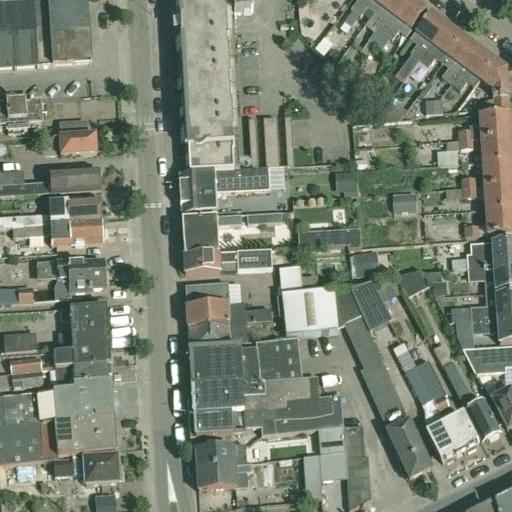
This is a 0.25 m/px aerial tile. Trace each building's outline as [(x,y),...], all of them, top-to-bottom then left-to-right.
[(188,159),(189,179),(214,177),(214,176),(233,175),(232,156),(233,156),(231,112),(228,77),(229,77),(228,59),(227,60),(226,43),(227,43),(226,30),(225,14),(224,14),(222,0),(181,0),(175,1),(176,20),(179,19),(179,27),(185,26),(185,31),(185,36),(180,36),(180,43),(178,43),(179,62),(185,62),(186,79),(180,80),(181,94),(184,94),(184,101),(181,101),(182,115),(188,115),(189,132),(183,133),(184,151),(193,151),(193,159),(188,159)] [(252,14),(251,1),(250,0),(232,0),(233,17),(250,16),(252,14)] [(386,0),(358,0),(348,14),(360,23),(367,14),(373,18),(386,0)] [(375,34),(382,39),(394,22),(409,3),(405,0),(386,0),(373,18),(378,22),(371,31),(375,34)] [(0,72),(91,67),(89,33),(88,33),(86,3),(0,8),(0,72)] [(409,3),(394,22),(382,39),(388,44),(392,47),(399,37),(405,41),(425,15),(409,3)] [(446,30),(429,18),(410,44),(415,48),(408,58),(411,60),(419,66),(446,30)] [(462,41),(446,30),(419,66),(428,73),(435,63),(442,68),(462,41)] [(368,43),(375,48),(382,39),(375,34),(368,43)] [(388,44),(382,39),(375,48),(381,53),(388,44)] [(471,48),(462,41),(442,68),(447,72),(440,82),(451,90),(478,53),(471,48)] [(494,65),(478,53),(451,90),(460,97),(467,87),(474,92),(494,65)] [(411,76),(419,66),(411,60),(403,70),(411,76)] [(474,92),(476,93),(481,87),(492,95),(493,104),(488,105),(488,114),(508,113),(505,73),(494,65),(474,92)] [(404,127),(411,113),(395,105),(388,119),(404,127)] [(425,120),(431,119),(441,106),(425,107),(425,120)] [(441,106),(431,119),(443,119),(443,106),(441,106)] [(10,111),(9,112),(8,111),(5,111),(5,113),(0,113),(0,133),(7,133),(7,138),(27,137),(26,131),(40,130),(39,110),(25,111),(24,109),(22,110),(21,111),(20,111),(18,110),(16,110),(14,110),(12,111),(10,111)] [(471,145),(480,145),(480,144),(510,142),(508,117),(478,119),(479,131),(469,131),(469,135),(456,136),(457,146),(470,145),(471,145)] [(286,172),(293,171),(290,121),(284,122),(286,172)] [(268,173),(278,172),(276,122),(263,123),(265,173),(268,173)] [(250,174),(257,173),(255,124),(248,124),(250,174)] [(95,138),(87,139),(60,141),(44,142),(44,153),(59,152),(60,161),(96,158),(95,138)] [(481,168),(511,166),(510,142),(480,144),(480,145),(481,168)] [(445,147),(445,155),(458,154),(458,155),(472,154),(471,145),(470,145),(457,146),(445,147)] [(483,192),(511,190),(511,178),(511,166),(481,168),(483,191),(483,192)] [(214,177),(189,179),(179,179),(180,199),(214,197),(214,196),(270,194),(268,173),(265,173),(257,173),(250,174),(239,174),(233,175),(214,176),(214,177)] [(67,197),(99,195),(97,174),(66,176),(49,177),(50,189),(24,191),(0,192),(0,202),(67,198),(67,197)] [(463,184),(463,194),(476,193),(476,192),(475,184),(463,184)] [(485,217),(511,215),(511,190),(483,192),(483,191),(476,192),(476,193),(476,203),(475,203),(475,205),(484,204),(485,217)] [(476,193),(463,194),(464,203),(475,203),(476,203),(476,193)] [(214,197),(180,199),(181,218),(216,216),(214,197)] [(393,216),(415,215),(415,198),(392,199),(393,216)] [(49,219),(0,222),(0,232),(69,227),(101,224),(99,203),(68,206),(48,207),(49,219)] [(511,215),(485,217),(486,240),(511,238),(511,215)] [(281,217),(266,218),(246,219),(246,228),(266,227),(282,226),(281,217)] [(183,259),(218,257),(216,230),(240,228),(240,219),(181,223),(183,259)] [(69,227),(0,232),(0,233),(11,232),(12,243),(51,240),(52,251),(102,247),(102,243),(105,243),(104,234),(102,234),(101,224),(69,227)] [(464,242),(479,241),(478,231),(464,232),(464,242)] [(347,254),(359,253),(359,234),(297,237),(298,252),(346,250),(347,254)] [(471,263),(468,264),(469,274),(511,271),(511,247),(493,249),(493,248),(470,250),(471,263)] [(270,254),(218,257),(183,259),(184,278),(271,273),(270,254)] [(91,294),(105,293),(104,265),(83,267),(82,264),(57,265),(57,268),(39,269),(40,284),(58,283),(58,285),(69,285),(70,297),(91,296),(91,294)] [(511,294),(511,271),(469,274),(469,284),(485,283),(486,296),(496,296),(511,294)] [(287,275),(288,285),(308,283),(307,273),(287,275)] [(397,287),(406,303),(428,292),(419,275),(397,287)] [(348,294),(350,298),(367,338),(392,325),(371,286),(348,294)] [(185,305),(228,302),(227,287),(184,290),(185,305)] [(18,308),(33,307),(32,291),(17,292),(17,293),(18,308)] [(0,309),(18,308),(17,293),(0,294),(0,309)] [(281,300),(283,322),(334,317),(332,294),(281,300)] [(332,294),(334,317),(336,331),(343,328),(363,374),(359,375),(385,433),(383,434),(407,484),(431,472),(407,422),(367,338),(350,298),(348,294),(332,294)] [(470,315),(470,326),(511,323),(511,300),(497,301),(486,302),(486,312),(486,314),(470,315)] [(270,326),(270,325),(269,315),(243,316),(243,308),(228,308),(228,302),(185,305),(187,331),(227,329),(244,327),(270,326)] [(71,354),(53,356),(53,357),(108,350),(107,329),(106,313),(61,316),(62,328),(70,327),(70,333),(71,354)] [(337,337),(336,331),(334,317),(283,322),(285,342),(337,337)] [(511,347),(511,323),(470,326),(471,336),(487,335),(487,338),(498,338),(499,348),(511,347)] [(228,347),(228,345),(246,344),(244,327),(227,329),(187,331),(188,350),(228,347)] [(35,337),(4,339),(5,357),(36,355),(35,337)] [(264,385),(300,382),(297,342),(254,346),(255,352),(238,354),(238,351),(188,355),(191,390),(264,385)] [(39,361),(8,364),(10,378),(40,374),(54,373),(109,366),(108,350),(53,357),(54,369),(41,371),(39,361)] [(511,352),(462,356),(475,380),(504,379),(504,373),(511,373),(511,352)] [(449,360),(439,365),(445,378),(481,446),(499,436),(483,405),(473,410),(454,373),(455,373),(449,360)] [(415,371),(430,400),(459,457),(466,453),(467,456),(476,451),(474,449),(477,448),(461,418),(454,422),(443,401),(446,399),(428,364),(415,371)] [(109,366),(54,373),(55,388),(72,386),(74,386),(106,383),(111,383),(110,367),(109,366)] [(459,457),(430,400),(415,371),(404,377),(421,409),(422,409),(424,413),(426,436),(441,466),(459,457)] [(40,374),(10,378),(12,391),(12,393),(42,390),(40,374)] [(511,375),(511,376),(511,377),(511,392),(492,403),(507,432),(511,429),(511,375)] [(317,435),(343,432),(343,431),(340,401),(319,402),(317,381),(300,382),(264,385),(191,390),(195,441),(231,438),(230,437),(245,436),(243,415),(273,413),(273,421),(260,422),(261,441),(274,440),(290,438),(317,435)] [(350,382),(331,385),(332,395),(351,393),(350,382)] [(72,396),(2,404),(2,411),(3,411),(6,430),(5,431),(55,425),(74,424),(113,419),(111,383),(106,383),(74,386),(72,386),(72,391),(72,396)] [(5,431),(0,431),(0,469),(67,461),(67,459),(116,455),(113,419),(74,424),(55,425),(5,431)] [(343,432),(346,483),(347,511),(353,511),(370,503),(367,460),(364,460),(362,430),(343,431),(343,432)] [(320,485),(346,483),(343,432),(317,435),(318,459),(320,485)] [(196,453),(195,453),(196,471),(233,468),(232,462),(247,461),(246,449),(196,453)] [(116,461),(53,466),(54,482),(85,480),(85,490),(118,488),(118,484),(121,484),(121,473),(117,473),(116,461)] [(233,468),(196,471),(198,491),(198,496),(234,493),(235,502),(268,499),(266,467),(247,469),(247,467),(233,468)] [(16,496),(36,496),(36,487),(16,487),(16,496)] [(511,511),(511,497),(494,506),(495,511),(511,511)]
